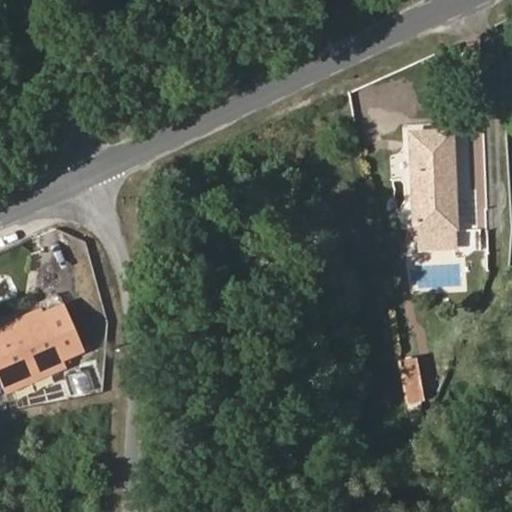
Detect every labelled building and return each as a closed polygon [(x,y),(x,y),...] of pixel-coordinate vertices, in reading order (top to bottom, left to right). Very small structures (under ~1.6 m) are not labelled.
[(485,228),(483,110),(468,110),(469,146),(461,146),(462,188),(457,188),(458,228),(485,228)] [(455,227),(451,129),(409,131),(412,199),(414,199),(416,229),(455,227)] [(456,248),(455,227),(416,229),(417,250),(456,248)] [(81,349),(62,305),(42,313),(40,310),(0,327),(0,383),(3,390),(62,364),(60,359),(81,349)] [(422,399),(415,358),(399,361),(406,402),(422,399)]
